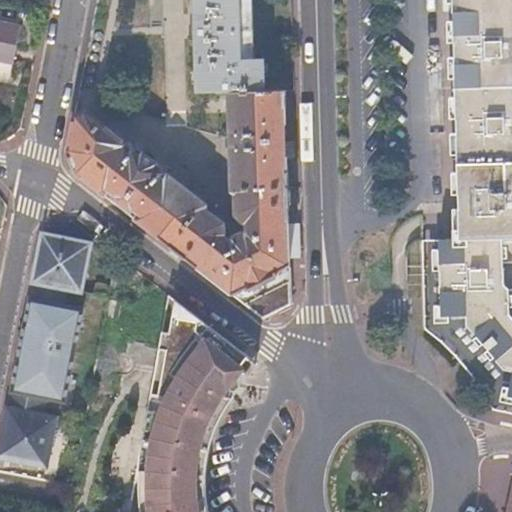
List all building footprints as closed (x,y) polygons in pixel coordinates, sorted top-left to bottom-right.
[(204,202),(169,175),(162,170),(164,168),(135,146),(134,148),(84,110),(76,112),(68,150),(73,172),(165,243),(262,318),(269,315),(290,304),(289,258),(287,209),(287,189),(287,160),(277,160),(277,152),(283,152),(283,130),(277,130),(277,121),(285,121),(285,90),(264,90),(264,59),(240,59),(238,0),(194,0),(197,91),(218,91),(218,94),(229,94),(231,190),(235,193),(235,215),(244,221),(249,221),(249,231),(244,234),(242,232),(232,237),(231,242),(227,244),(222,233),(224,229),(224,225),(217,218),(202,209),(204,202)] [(511,0),(452,0),(460,239),(439,240),(442,314),(459,313),(511,375),(511,388),(511,396),(511,313),(509,314),(509,294),(508,287),(507,262),(507,256),(506,237),(511,236),(511,0)] [(10,27),(0,25),(0,63),(14,66),(22,26),(11,24),(10,27)] [(91,242),(40,232),(31,279),(61,285),(72,287),(82,289),(83,286),(91,242)] [(424,240),(424,242),(427,328),(456,354),(478,381),(495,411),(511,414),(511,396),(511,388),(511,375),(459,313),(442,314),(439,240),(424,240)] [(61,285),(31,279),(29,287),(60,294),(61,285)] [(111,282),(96,279),(94,288),(109,291),(111,282)] [(82,289),(72,287),(71,296),(107,303),(109,291),(94,288),(83,286),(82,289)] [(207,511),(207,508),(204,490),(204,476),(205,461),(208,445),(213,429),(215,426),(220,415),(235,390),(237,390),(248,377),(256,369),(255,362),(166,293),(159,329),(152,328),(146,364),(139,403),(134,424),(130,447),(128,467),(127,483),(129,500),(131,511),(207,511)] [(72,303),(28,295),(4,408),(57,419),(58,420),(65,390),(62,389),(78,315),(76,314),(77,312),(77,306),(75,305),(72,303)] [(57,419),(4,408),(0,429),(0,458),(47,467),(57,419)] [(85,416),(74,414),(73,423),(83,425),(85,416)]
